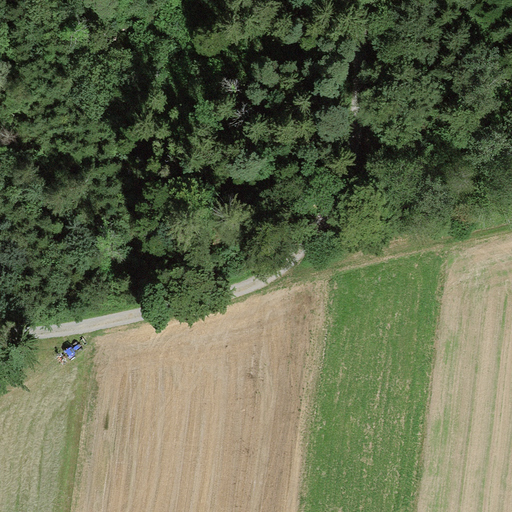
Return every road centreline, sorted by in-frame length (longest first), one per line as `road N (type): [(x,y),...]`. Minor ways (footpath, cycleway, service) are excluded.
road 1 (track): [(296,259),(163,311),(50,332),(0,331)]
road 2 (track): [(363,0),(367,30),(350,166),(296,259)]
road 3 (track): [(511,222),(296,259)]
